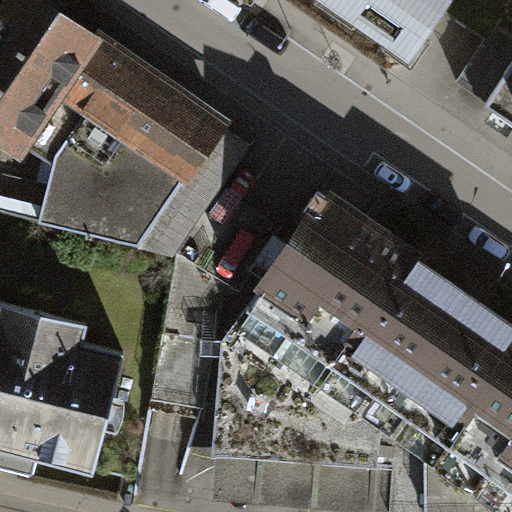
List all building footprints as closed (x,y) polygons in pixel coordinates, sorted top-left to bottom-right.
[(42,0),(2,0),(0,3),(0,134),(8,140),(26,135),(58,88),(183,173),(219,120),(42,0)] [(365,0),(371,4),(364,14),(394,34),(400,26),(416,37),(441,0),(365,0)] [(511,118),(511,59),(485,100),(511,118)] [(212,191),(183,173),(58,88),(26,135),(51,155),(40,218),(173,248),(212,191)] [(511,296),(506,293),(495,309),(446,276),(456,262),(433,246),(423,261),(398,244),(409,229),(359,195),(348,210),(319,189),(305,210),(311,214),(247,306),(511,488),(511,296)] [(0,446),(92,469),(102,427),(85,423),(93,393),(112,397),(123,353),(82,343),(88,318),(0,297),(0,446)] [(229,413),(224,440),(261,443),(259,463),(264,463),(262,491),(310,495),(309,506),(374,511),(378,463),(426,467),(427,511),(511,511),(511,488),(247,306),(224,342),(219,411),(229,413)] [(212,498),(309,506),(310,495),(262,491),(264,463),(259,463),(261,443),(224,440),(229,413),(219,411),(212,498)] [(378,463),(374,511),(380,511),(427,511),(426,467),(378,463)]
